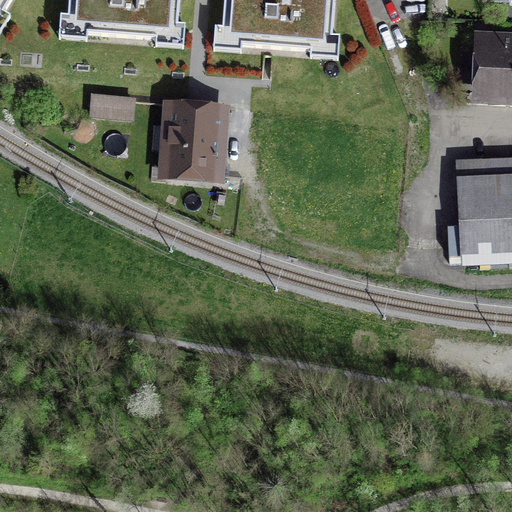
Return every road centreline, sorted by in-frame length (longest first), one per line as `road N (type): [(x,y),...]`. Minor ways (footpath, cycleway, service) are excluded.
road 1 (unknown): [(366,0),(381,47),(427,111),(447,125),(511,130)]
road 2 (track): [(0,487),(140,511)]
road 3 (track): [(511,486),(459,488),(380,511)]
